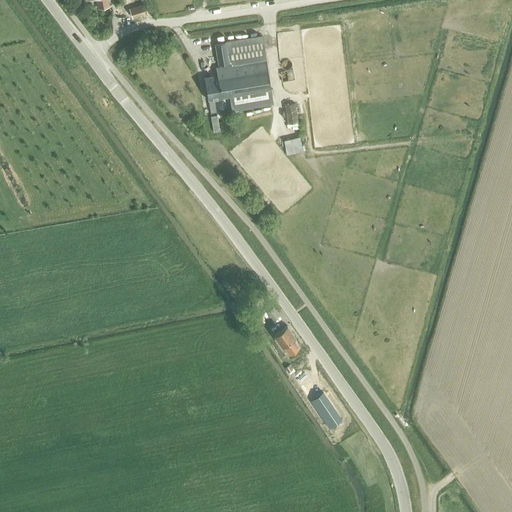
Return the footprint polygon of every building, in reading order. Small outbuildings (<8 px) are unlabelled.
[(107,0),(96,0),(98,8),(108,6),(107,0)] [(146,16),(154,16),(151,6),(130,6),(130,14),(146,14),(146,16)] [(204,77),(208,100),(229,96),(232,111),(273,104),(271,89),(262,35),(215,43),(219,67),(216,68),(217,75),(204,77)] [(298,122),(296,104),(285,105),(287,123),(298,122)] [(217,115),(211,116),(213,132),(219,131),(217,115)] [(295,138),(284,139),(287,155),(303,151),(300,137),(295,138)] [(273,307),(267,311),(273,319),(279,315),(273,307)] [(253,324),(261,319),(253,308),(249,311),(253,318),(250,320),(253,324)] [(283,345),(289,353),(299,346),(294,337),(295,337),(287,325),(274,335),(282,346),(283,345)] [(327,398),(317,405),(332,429),(342,422),(327,398)]
